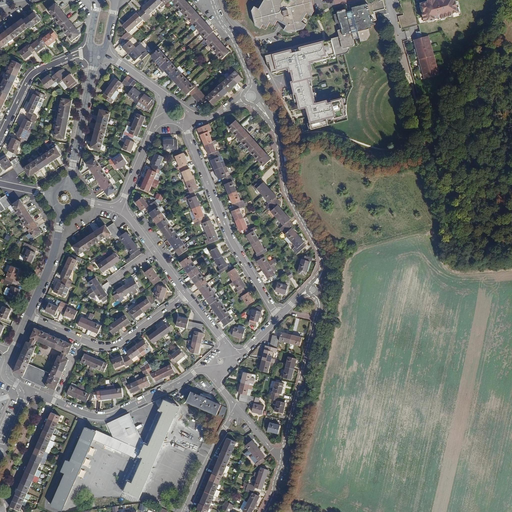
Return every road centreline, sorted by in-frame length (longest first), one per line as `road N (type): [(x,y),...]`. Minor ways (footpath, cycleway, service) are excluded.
road 1 (track): [(511,263),(479,264),(460,243),(408,74)]
road 2 (residential): [(278,317),(231,240),(185,125)]
road 3 (track): [(441,197),(448,72),(499,0)]
road 4 (residential): [(312,289),(323,261),(287,193),(274,126),(251,97)]
road 5 (residential): [(284,457),(319,307),(312,289)]
road 6 (residential): [(57,401),(108,416),(209,370)]
road 7 (residential): [(95,54),(32,74),(0,139)]
road 8 (residential): [(67,186),(95,54)]
road 9 (residential): [(51,399),(2,511)]
road 10 (residential): [(84,340),(116,345),(187,294)]
